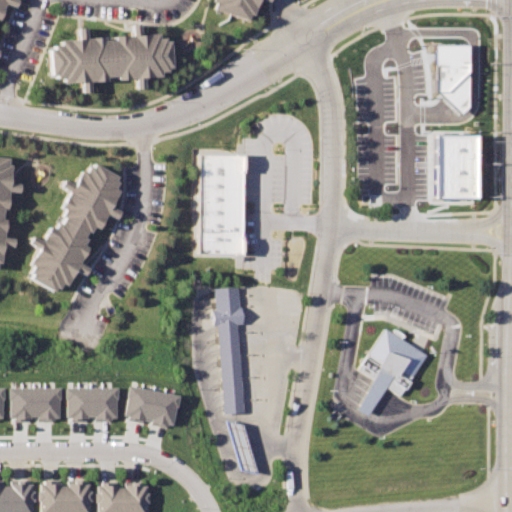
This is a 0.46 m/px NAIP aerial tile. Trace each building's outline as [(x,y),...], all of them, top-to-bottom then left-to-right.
[(210,0),(209,5),(247,15),(252,0),(210,0)] [(46,41),(47,78),(163,72),(161,32),(46,41)] [(357,86),(356,165),(383,164),(383,85),(357,86)] [(197,149),(195,251),(241,251),(242,150),(197,149)] [(0,244),(8,245),(9,237),(0,236),(0,214),(1,208),(2,208),(4,191),(15,192),(16,183),(4,182),(7,157),(0,156),(0,244)] [(83,162),(19,269),(50,289),(114,179),(83,162)] [(214,284),(220,408),(242,407),(235,284),(214,284)] [(384,323),(358,364),(399,391),(427,350),(384,323)] [(122,377),(115,410),(164,422),(172,388),(122,377)] [(58,378),(57,413),(108,414),(109,379),(58,378)] [(3,381),(2,416),(52,416),(51,382),(3,381)] [(244,420),(228,423),(238,474),(254,470),(244,420)] [(33,478),(32,510),(80,510),(80,480),(33,478)] [(90,479),(90,509),(137,508),(136,479),(90,479)] [(0,480),(0,508),(24,509),(24,480),(0,480)]
